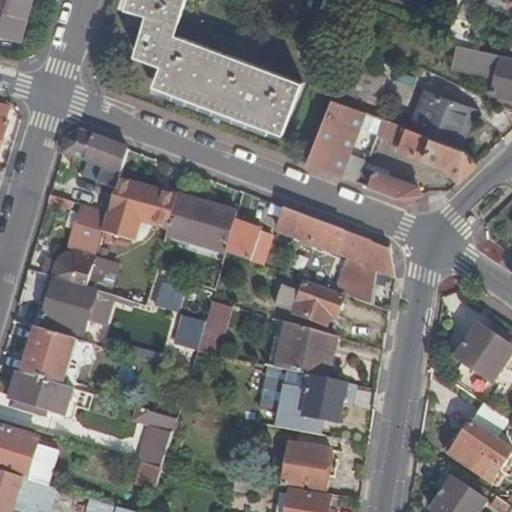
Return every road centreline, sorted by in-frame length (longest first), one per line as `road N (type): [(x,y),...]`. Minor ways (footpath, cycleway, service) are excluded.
road 1 (unclassified): [(52,95),(431,242)]
road 2 (tertiary): [(431,242),(384,511)]
road 3 (residential): [(0,274),(52,95)]
